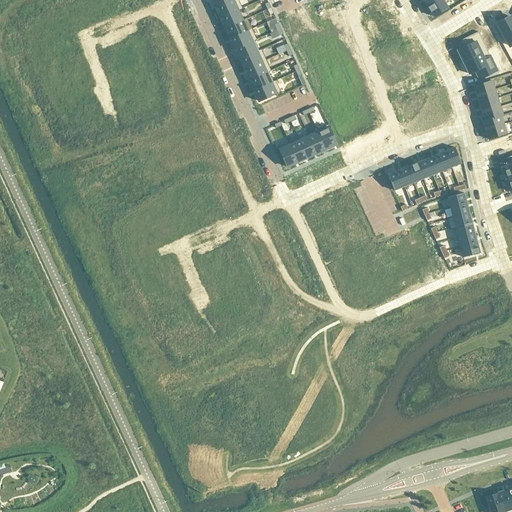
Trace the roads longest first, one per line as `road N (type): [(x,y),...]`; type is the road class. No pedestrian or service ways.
road 1 (residential): [(286,200),(347,317),(373,314),(501,257)]
road 2 (residential): [(286,200),(195,0)]
road 3 (residential): [(286,200),(181,248),(203,301)]
road 4 (residential): [(112,108),(87,38),(170,0)]
road 5 (residential): [(400,148),(346,7),(358,0)]
road 6 (residential): [(430,476),(305,511)]
road 7 (residential): [(400,148),(286,200)]
